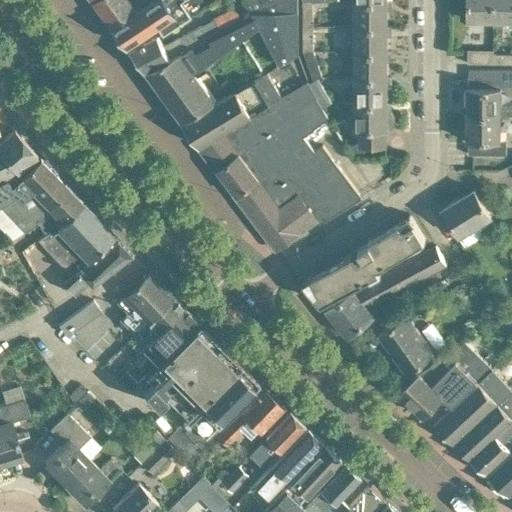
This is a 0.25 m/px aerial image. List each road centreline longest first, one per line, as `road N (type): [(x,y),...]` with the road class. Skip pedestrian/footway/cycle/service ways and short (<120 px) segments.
road 1 (residential): [(436,0),(434,155),(426,184),(246,299)]
road 2 (unclassified): [(246,299),(100,137),(0,0)]
road 3 (unclassified): [(460,506),(246,299)]
